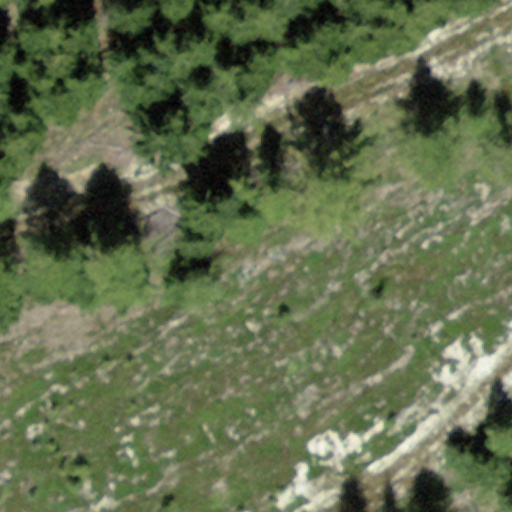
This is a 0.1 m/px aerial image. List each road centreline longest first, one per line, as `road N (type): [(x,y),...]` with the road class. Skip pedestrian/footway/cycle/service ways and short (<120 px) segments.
road 1 (track): [(366,0),(0,175)]
road 2 (track): [(266,511),(511,337)]
